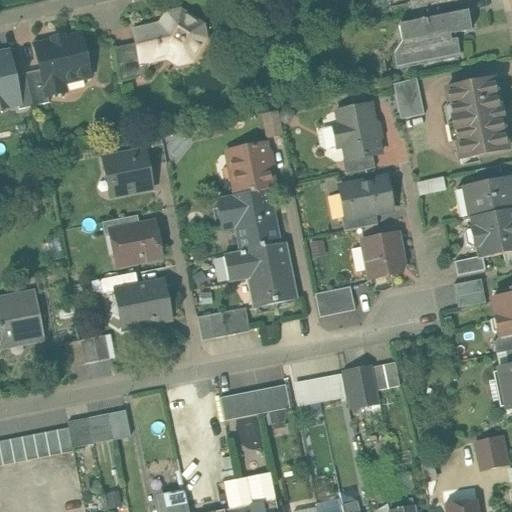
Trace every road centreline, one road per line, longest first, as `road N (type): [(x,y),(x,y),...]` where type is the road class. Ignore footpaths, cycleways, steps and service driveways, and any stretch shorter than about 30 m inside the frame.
road 1 (residential): [(408,309),(361,337),(0,412)]
road 2 (unknown): [(408,309),(390,165)]
